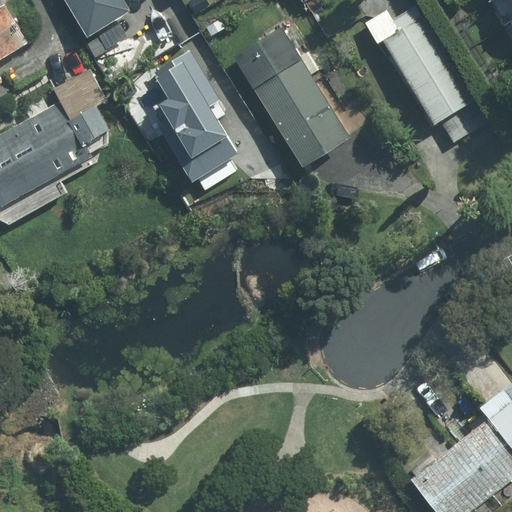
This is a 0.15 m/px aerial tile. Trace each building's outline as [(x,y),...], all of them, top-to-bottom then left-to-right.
[(73,0),(96,35),(139,7),(134,0),(73,0)] [(0,85),(12,78),(2,62),(35,41),(10,2),(0,8),(0,85)] [(391,7),(370,21),(384,42),(390,38),(448,122),(490,94),(430,6),(403,24),(391,7)] [(288,23),(239,52),(259,85),(307,55),(288,23)] [(173,95),(157,105),(202,177),(254,145),(195,48),(158,70),(173,95)] [(309,59),(264,90),(314,163),(359,133),(309,59)] [(0,205),(0,206),(96,154),(90,142),(117,127),(104,102),(113,98),(96,66),(58,86),(65,98),(0,132),(0,205)] [(511,384),(489,401),(511,433),(511,384)] [(511,442),(493,417),(418,474),(446,511),(470,511),(511,481),(511,442)]
